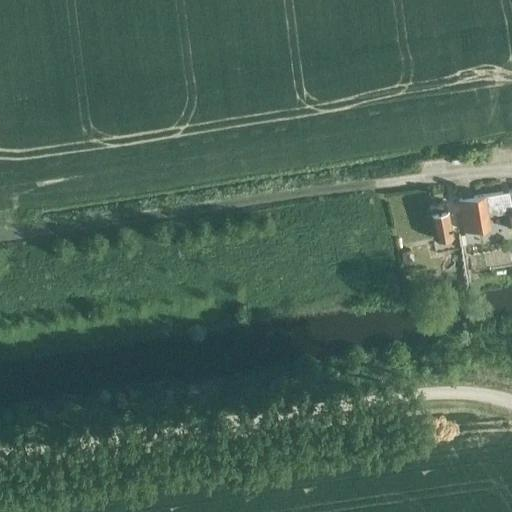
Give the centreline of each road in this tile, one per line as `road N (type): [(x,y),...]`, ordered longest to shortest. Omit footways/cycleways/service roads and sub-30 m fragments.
road 1 (unclassified): [(511,402),(450,392),(401,396),(0,454)]
road 2 (unclassified): [(0,238),(401,180),(511,173)]
